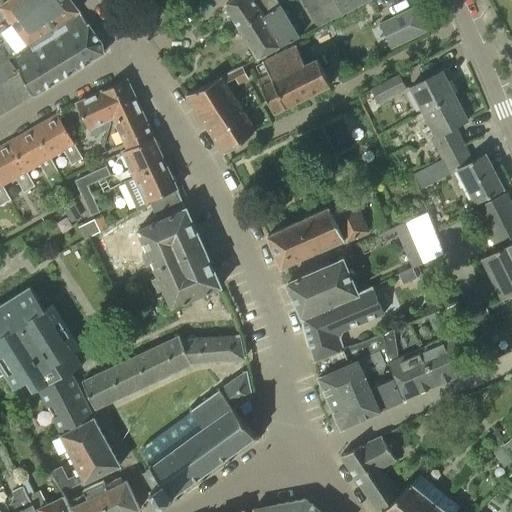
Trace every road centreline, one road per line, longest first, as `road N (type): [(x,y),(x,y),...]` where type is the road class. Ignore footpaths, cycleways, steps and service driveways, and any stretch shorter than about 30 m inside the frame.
road 1 (residential): [(307,452),(265,298),(204,171),(131,50)]
road 2 (unknown): [(468,25),(356,73),(332,99),(204,171)]
road 3 (residential): [(307,452),(511,362)]
road 4 (residential): [(0,131),(131,50)]
road 5 (residential): [(511,124),(458,0)]
road 6 (residential): [(197,507),(307,452)]
